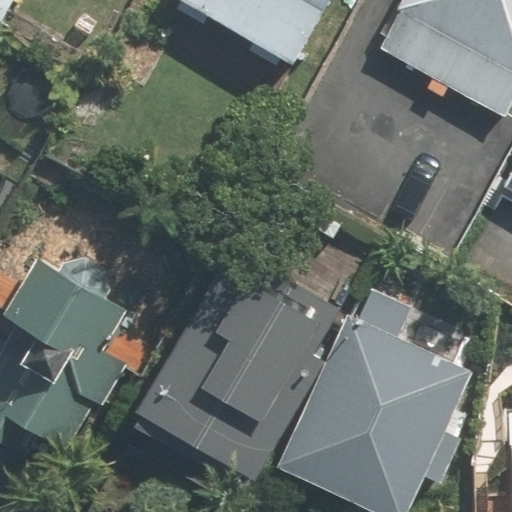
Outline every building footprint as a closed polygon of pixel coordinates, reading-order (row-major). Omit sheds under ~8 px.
[(190,0),(294,61),(330,0),(190,0)] [(511,0),(401,0),(400,3),(406,6),(388,39),(501,104),(511,82),(511,0)] [(255,470),(330,345),(315,337),(342,292),(242,232),(142,403),(148,406),(139,421),(239,481),(248,466),(255,470)] [(0,440),(49,470),(87,404),(94,408),(118,367),(93,354),(119,310),(102,299),(102,296),(103,290),(102,286),(101,280),(99,275),(95,271),(92,268),(88,265),(84,262),(78,262),(73,260),(68,261),(62,263),(59,264),(54,267),(52,270),(33,259),(0,314),(0,440)] [(355,307),(285,456),(403,511),(422,469),(439,477),(474,402),(458,394),(473,362),(395,327),(411,293),(376,276),(360,310),(355,307)]
